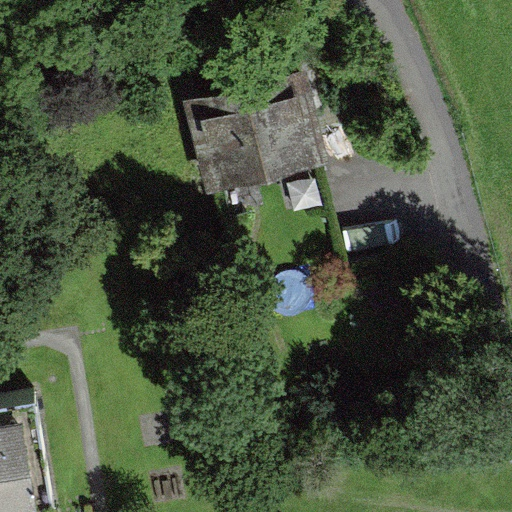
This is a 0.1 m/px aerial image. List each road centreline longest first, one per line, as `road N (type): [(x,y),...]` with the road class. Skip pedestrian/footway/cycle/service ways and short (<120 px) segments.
road 1 (residential): [(430,107),(511,386)]
road 2 (unclassified): [(370,0),(430,107)]
